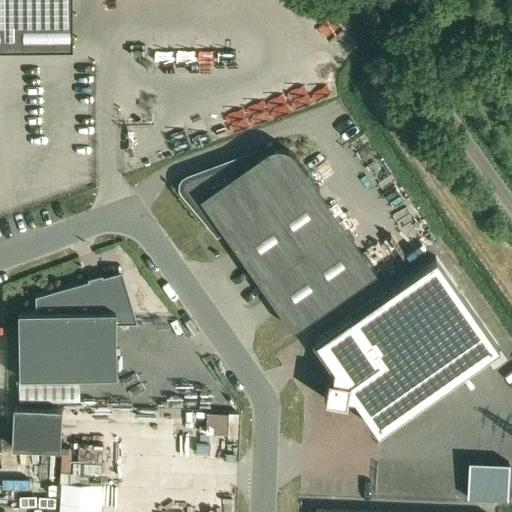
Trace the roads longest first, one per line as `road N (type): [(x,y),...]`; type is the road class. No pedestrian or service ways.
road 1 (unclassified): [(261,511),(265,408),(139,221),(113,216),(6,255)]
road 2 (unclassified): [(511,205),(369,0)]
